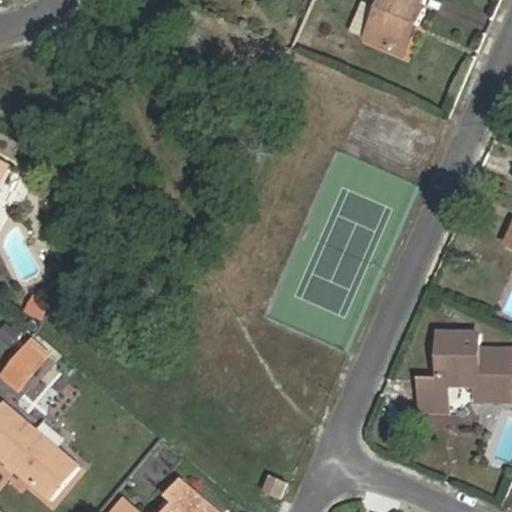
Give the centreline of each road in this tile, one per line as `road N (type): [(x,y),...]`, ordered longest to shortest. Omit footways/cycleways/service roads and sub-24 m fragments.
road 1 (residential): [(511,53),(335,459)]
road 2 (residential): [(335,459),(446,511)]
